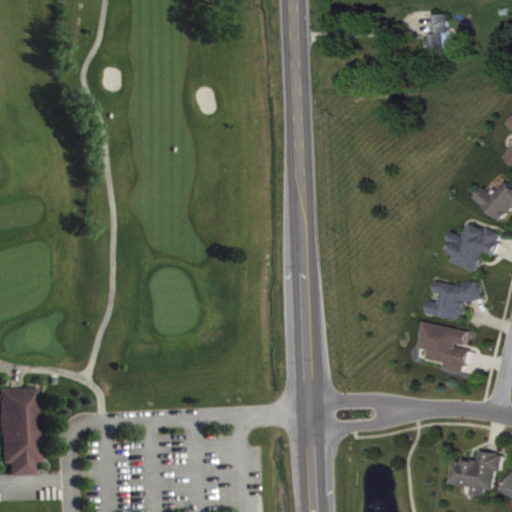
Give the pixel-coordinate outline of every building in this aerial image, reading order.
[(440,17),(441,36),(436,36),(437,56),(466,54),(465,45),(456,46),(454,16),(440,17)] [(511,184),(501,196),(492,189),(483,200),(511,223),(511,221),(511,184)] [(458,262),(486,274),(494,255),(502,258),(511,236),(496,229),(495,232),(478,225),(472,238),(461,233),(457,242),(465,246),(458,262)] [(471,322),(475,301),(487,303),(490,285),(472,282),(471,287),(445,282),(443,294),(450,296),(449,304),(438,302),(435,315),(471,322)] [(477,333),(433,324),(428,349),(438,351),(435,362),(454,365),(452,371),(473,376),(479,350),(474,349),(477,333)] [(5,388),(39,389),(46,474),(10,474),(5,388)] [(460,486),(482,488),(481,497),(493,498),(494,491),(502,492),(505,472),(510,473),(511,456),(490,453),(488,464),(462,462),(460,486)]
